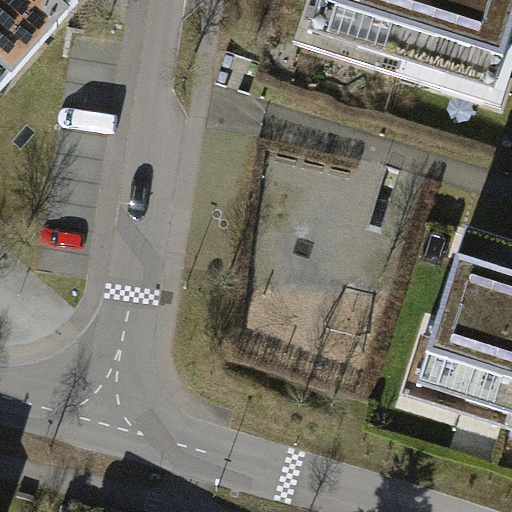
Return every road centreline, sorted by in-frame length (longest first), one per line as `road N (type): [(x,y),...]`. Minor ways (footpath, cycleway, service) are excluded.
road 1 (residential): [(177,0),(105,431)]
road 2 (tertiary): [(105,431),(387,511)]
